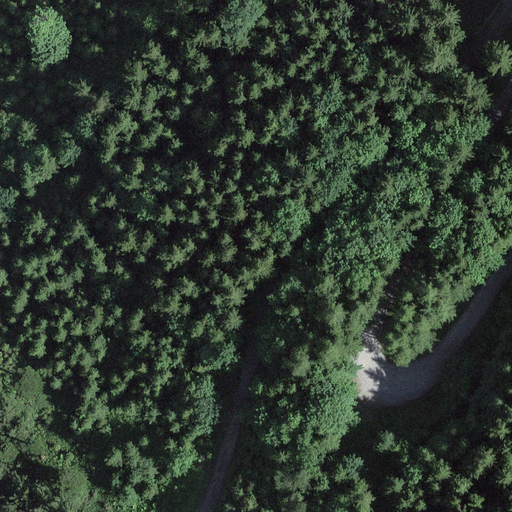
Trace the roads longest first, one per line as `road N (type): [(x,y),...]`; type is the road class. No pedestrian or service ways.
road 1 (track): [(506,0),(356,178),(258,352),(204,511)]
road 2 (track): [(511,90),(382,321),(373,367),(392,388),(424,378),(511,268)]
